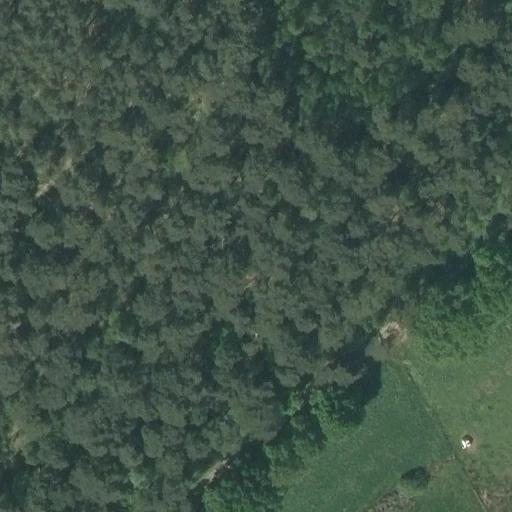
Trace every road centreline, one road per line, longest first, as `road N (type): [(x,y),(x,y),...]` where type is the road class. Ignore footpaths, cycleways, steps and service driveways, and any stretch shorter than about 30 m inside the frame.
road 1 (track): [(313,388),(0,149)]
road 2 (track): [(313,388),(511,218)]
road 3 (track): [(167,511),(313,388)]
